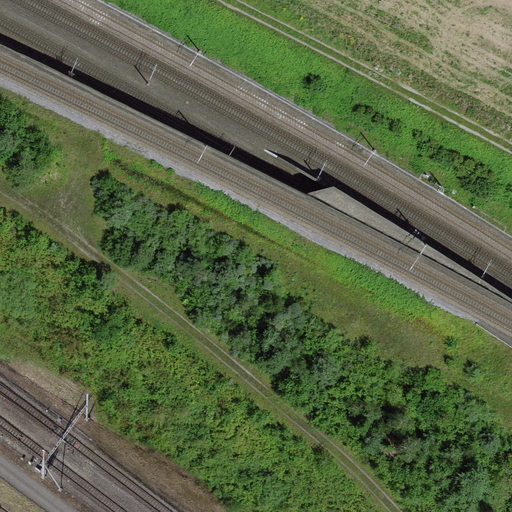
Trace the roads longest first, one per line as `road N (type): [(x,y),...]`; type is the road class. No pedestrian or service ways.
road 1 (track): [(396,511),(205,341),(0,186)]
road 2 (track): [(511,148),(229,0)]
